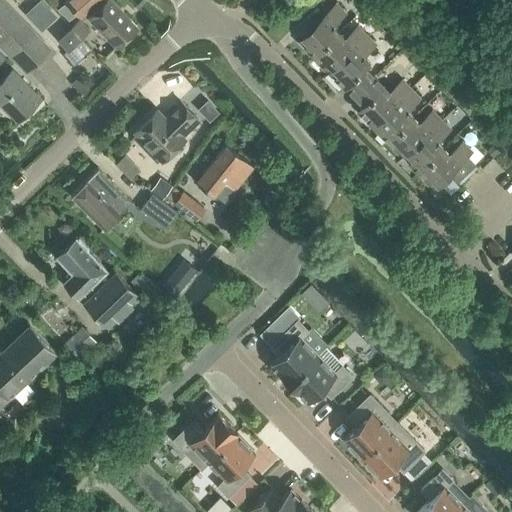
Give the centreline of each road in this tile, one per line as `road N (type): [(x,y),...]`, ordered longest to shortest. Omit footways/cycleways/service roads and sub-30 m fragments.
road 1 (residential): [(511,307),(291,76),(239,30),(199,17)]
road 2 (residential): [(215,350),(270,294),(291,241),(326,188),(313,151),(199,17)]
road 3 (residential): [(0,208),(199,17)]
road 4 (residential): [(373,511),(215,350)]
